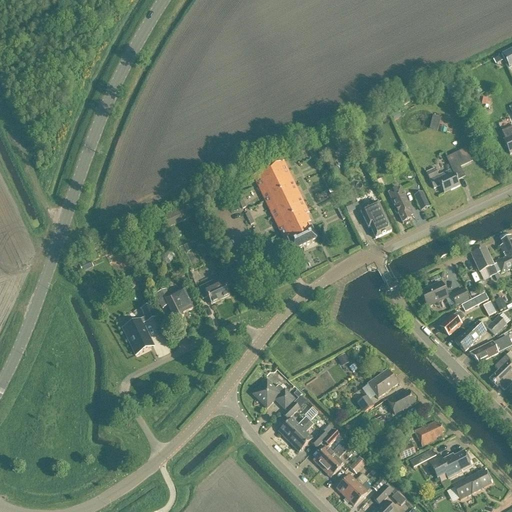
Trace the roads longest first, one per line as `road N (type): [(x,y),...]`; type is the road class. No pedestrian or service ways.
road 1 (tertiary): [(0,385),(103,112),(163,0)]
road 2 (residential): [(160,460),(124,395),(127,382),(234,326),(261,342)]
road 3 (tertiary): [(511,425),(409,320),(392,291)]
road 4 (unclassified): [(326,511),(221,395)]
road 5 (residential): [(511,489),(400,380)]
road 6 (residential): [(375,257),(511,192)]
road 7 (tertiary): [(261,342),(304,296),(375,257)]
road 8 (residential): [(511,234),(392,291)]
